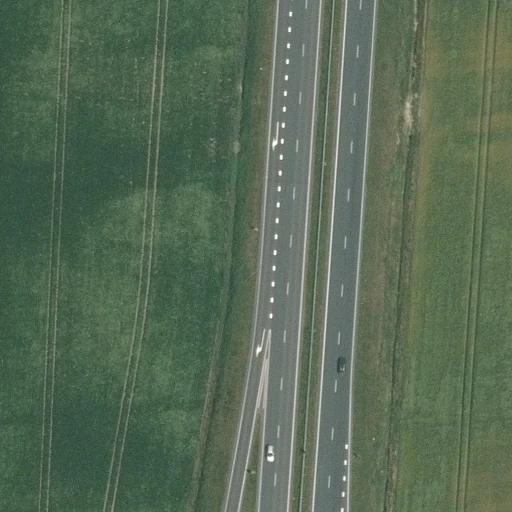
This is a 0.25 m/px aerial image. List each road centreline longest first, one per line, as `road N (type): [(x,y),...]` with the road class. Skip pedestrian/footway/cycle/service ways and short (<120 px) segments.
road 1 (trunk): [(326,511),(359,0)]
road 2 (trunk): [(304,0),(286,287)]
road 3 (trunk): [(286,287),(257,359),(230,511)]
road 4 (trunk): [(286,287),(272,511)]
